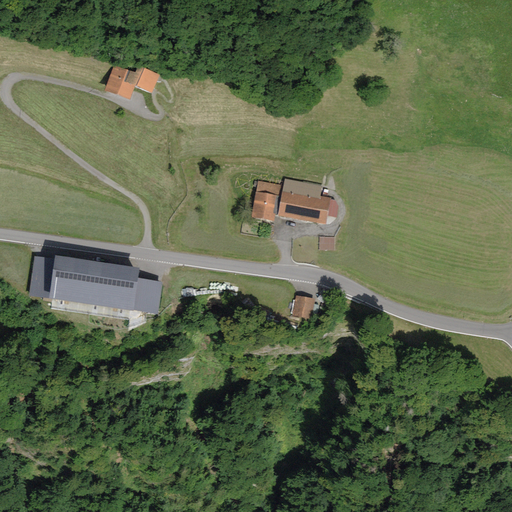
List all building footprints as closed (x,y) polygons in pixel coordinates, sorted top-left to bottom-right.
[(133,74),(115,68),(106,95),(135,105),(140,90),(155,95),(161,75),(135,67),(133,74)] [(293,186),(262,182),(258,225),(289,228),(290,215),(338,220),(341,186),(294,181),(293,186)] [(319,234),(319,248),(335,248),(335,234),(319,234)] [(144,268),(57,259),(52,302),(161,313),(164,283),(142,281),(144,268)] [(332,314),(333,293),(315,293),(314,313),(332,314)] [(305,321),(310,299),(291,295),(286,316),(305,321)]
